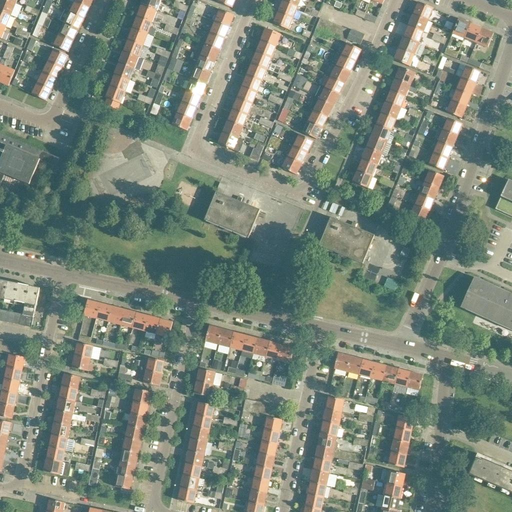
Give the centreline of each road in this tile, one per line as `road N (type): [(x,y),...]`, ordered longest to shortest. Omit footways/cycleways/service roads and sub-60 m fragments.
road 1 (residential): [(254,0),(197,147),(291,190),(310,182),(395,0)]
road 2 (residential): [(400,348),(448,240),(507,60)]
road 3 (residential): [(63,273),(21,476),(14,486),(0,486)]
road 4 (residential): [(196,302),(154,497),(164,511)]
road 5 (residential): [(282,511),(319,328)]
road 6 (residential): [(50,125),(108,0)]
road 7 (residential): [(196,302),(63,273)]
road 8 (residential): [(319,328),(196,302)]
